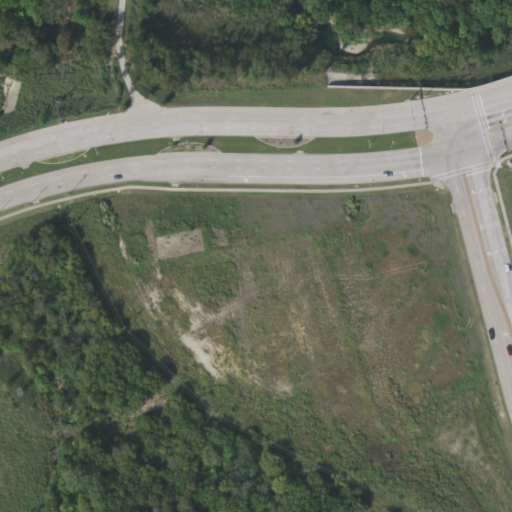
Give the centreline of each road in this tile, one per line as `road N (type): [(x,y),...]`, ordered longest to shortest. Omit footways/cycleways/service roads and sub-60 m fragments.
road 1 (primary): [(437,116),(100,131),(0,156)]
road 2 (secondary): [(449,158),(511,393)]
road 3 (primary): [(0,196),(106,169),(230,164)]
road 4 (primary): [(230,164),(449,158)]
road 5 (secondary): [(511,292),(477,148)]
